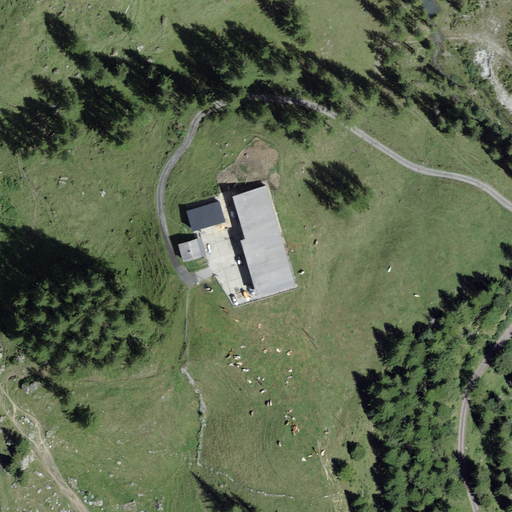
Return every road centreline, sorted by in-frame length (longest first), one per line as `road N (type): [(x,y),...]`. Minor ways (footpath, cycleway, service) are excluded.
road 1 (track): [(180,267),(157,198),(201,112),(237,98),(284,98),(408,166),(473,181),(511,207)]
road 2 (track): [(511,330),(469,381),(459,465),(474,511)]
